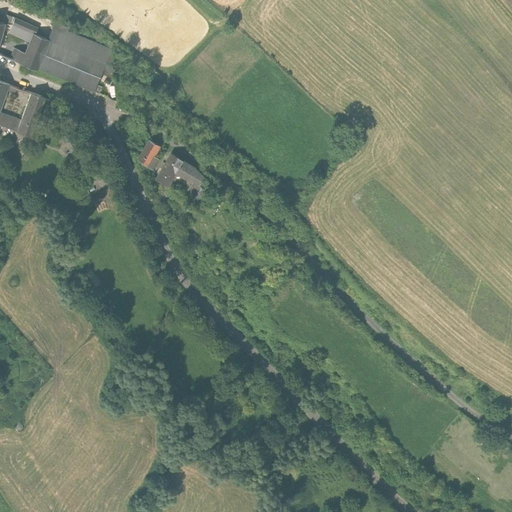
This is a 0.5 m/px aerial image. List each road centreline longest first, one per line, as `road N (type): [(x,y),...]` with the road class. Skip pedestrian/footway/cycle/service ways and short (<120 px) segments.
road 1 (unclassified): [(511,432),(446,386),(194,152),(128,116),(100,114)]
road 2 (unclassified): [(412,511),(181,277),(100,114)]
